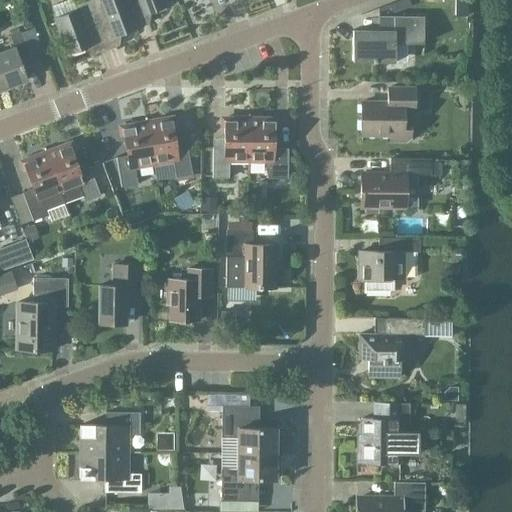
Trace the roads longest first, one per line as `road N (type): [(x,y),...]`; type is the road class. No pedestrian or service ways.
road 1 (residential): [(321,362),(324,165),(309,135),(307,41),(298,17)]
road 2 (residential): [(0,129),(298,17)]
road 3 (residential): [(43,392),(130,362),(321,362)]
road 4 (residential): [(315,511),(321,362)]
